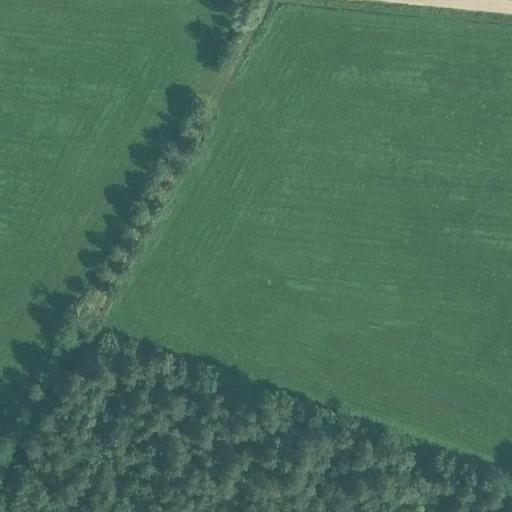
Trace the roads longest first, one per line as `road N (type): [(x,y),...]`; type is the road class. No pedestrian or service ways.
road 1 (track): [(0,468),(262,0)]
road 2 (track): [(371,0),(511,13)]
